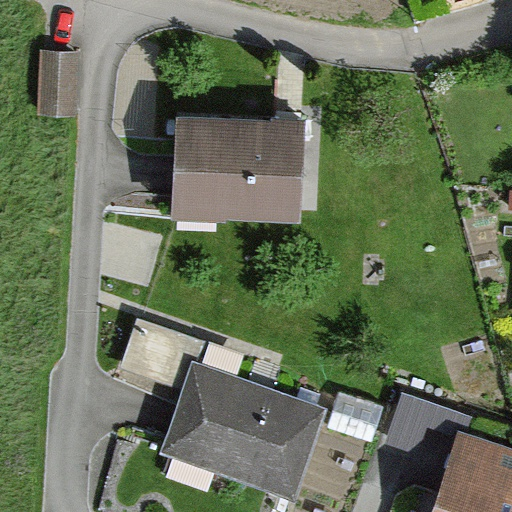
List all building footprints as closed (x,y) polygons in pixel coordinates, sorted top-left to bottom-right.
[(75,52),(44,51),(42,108),(73,109),(75,52)] [(297,204),(302,118),(275,117),(275,122),(180,117),(175,198),(297,204)] [(219,464),(291,489),(319,406),(191,361),(198,342),(141,322),(128,360),(190,382),(169,440),(221,458),(219,464)] [(461,411),(404,390),(387,437),(417,448),(426,420),(454,430),(461,411)] [(437,511),(511,511),(511,464),(460,447),(437,511)]
